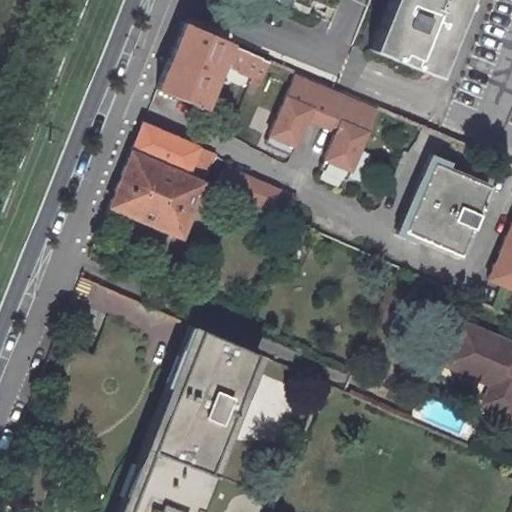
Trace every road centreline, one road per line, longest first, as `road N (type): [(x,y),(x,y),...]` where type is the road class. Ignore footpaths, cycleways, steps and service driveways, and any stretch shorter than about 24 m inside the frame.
road 1 (residential): [(53,281),(164,0)]
road 2 (tertiary): [(26,270),(135,0)]
road 3 (residential): [(206,14),(433,108)]
road 4 (tertiary): [(78,0),(0,194)]
road 5 (residential): [(0,412),(53,281)]
